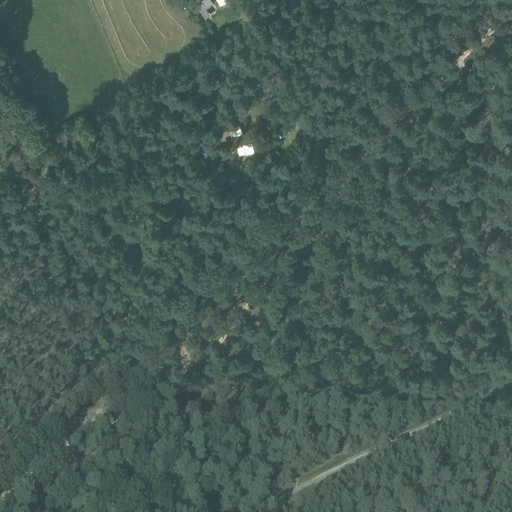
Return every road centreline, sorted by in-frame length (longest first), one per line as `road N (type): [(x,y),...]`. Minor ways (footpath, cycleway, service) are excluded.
road 1 (track): [(190,364),(237,323),(386,133),(511,7)]
road 2 (track): [(190,364),(0,56)]
road 3 (track): [(511,381),(293,490)]
road 4 (track): [(190,364),(132,410),(55,448),(0,498)]
road 5 (track): [(293,490),(288,459),(247,394),(225,384),(211,364),(190,364)]
